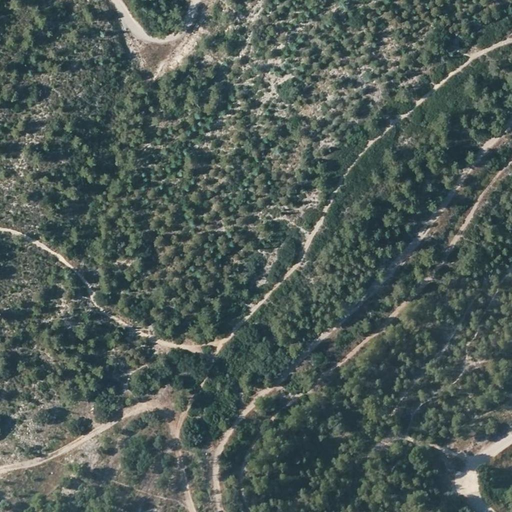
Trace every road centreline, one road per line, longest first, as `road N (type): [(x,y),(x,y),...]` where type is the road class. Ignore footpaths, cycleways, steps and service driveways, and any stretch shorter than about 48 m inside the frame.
road 1 (unknown): [(222,511),(217,454),(237,418),(424,232),(511,117)]
road 2 (unknown): [(511,157),(428,280),(260,432),(242,468),(249,511)]
road 3 (track): [(511,40),(468,59),(371,140),(346,169),(298,260),(218,342)]
road 4 (track): [(218,342),(171,345),(120,324),(72,268),(0,230)]
road 5 (track): [(171,427),(160,408),(147,404),(62,453),(0,472)]
road 6 (track): [(115,0),(137,32),(160,42),(178,34),(197,0)]
